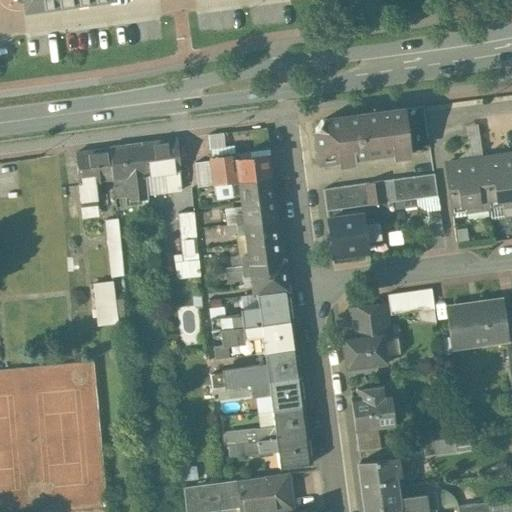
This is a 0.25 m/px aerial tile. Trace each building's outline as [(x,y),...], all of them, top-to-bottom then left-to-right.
[(23,0),(25,8),(71,2),(86,0),(23,0)] [(403,109),(360,114),(366,154),(392,151),(393,156),(410,154),(403,109)] [(360,114),(321,120),(315,129),(319,161),(337,158),(338,163),(339,163),(355,161),(354,156),(366,154),(360,114)] [(175,138),(141,142),(144,173),(163,170),(166,191),(181,188),(178,169),(179,169),(175,140),(175,138)] [(141,142),(108,147),(111,178),(113,192),(127,190),(128,200),(147,197),(144,173),(141,142)] [(108,147),(75,152),(78,183),(93,181),(111,178),(108,147)] [(234,153),(210,155),(211,160),(213,183),(238,181),(235,160),(234,153)] [(511,153),(481,158),(488,207),(511,203),(511,153)] [(267,156),(235,160),(238,181),(270,177),(267,156)] [(337,158),(319,161),(320,171),(340,169),(339,163),(338,163),(337,158)] [(481,158),(444,163),(451,212),(488,207),(481,158)] [(211,160),(194,162),(197,186),(213,183),(211,160)] [(432,173),(381,180),(384,202),(386,201),(393,200),(416,198),(435,195),(432,173)] [(270,177),(238,181),(239,191),(240,201),(272,197),(270,177)] [(381,180),(363,183),(366,204),(384,202),(381,180)] [(93,181),(78,183),(80,205),(96,203),(95,193),(100,193),(98,184),(94,185),(93,181)] [(238,181),(213,183),(214,196),(234,194),(233,192),(239,191),(238,181)] [(363,183),(322,188),(325,210),(326,210),(366,204),(363,183)] [(272,197),(240,201),(242,212),(243,222),(275,218),(272,197)] [(416,198),(393,200),(394,208),(417,205),(416,198)] [(366,204),(326,210),(327,219),(362,214),(362,215),(387,211),(386,201),(384,202),(366,204)] [(439,209),(427,211),(431,235),(443,233),(439,209)] [(193,212),(176,214),(182,270),(198,269),(193,212)] [(242,212),(235,213),(236,223),(243,222),(242,212)] [(327,219),(326,219),(331,255),(367,250),(367,249),(363,222),(362,215),(362,214),(327,219)] [(275,218),(243,222),(244,232),(246,243),(278,239),(275,218)] [(376,221),(363,222),(367,249),(373,248),(373,243),(379,242),(376,221)] [(236,223),(225,224),(226,234),(244,232),(243,222),(236,223)] [(117,226),(95,229),(97,247),(89,248),(90,257),(100,256),(100,258),(114,256),(114,255),(120,254),(117,226)] [(278,239),(246,243),(247,254),(249,265),(281,261),(278,239)] [(247,254),(240,255),(242,265),(249,265),(247,254)] [(242,265),(240,255),(230,256),(231,266),(242,265)] [(281,261),(249,265),(250,275),(251,286),(287,282),(284,261),(281,261)] [(242,265),(231,266),(232,276),(243,275),(242,265)] [(250,275),(249,265),(242,265),(243,275),(250,275)] [(112,281),(94,283),(98,324),(116,322),(112,281)] [(431,289),(388,295),(391,316),(435,309),(431,289)] [(288,291),(255,294),(257,307),(259,324),(292,320),(288,291)] [(501,304),(451,311),(454,340),(472,338),(473,343),(506,339),(501,304)] [(384,305),(351,310),(354,334),(342,336),(347,370),(377,365),(377,366),(386,364),(385,356),(400,353),(398,337),(383,339),(381,325),(387,324),(384,305)] [(257,307),(238,309),(239,315),(221,317),(222,329),(259,324),(257,307)] [(292,320),(259,324),(261,336),(263,353),(296,349),(292,320)] [(259,324),(222,329),(224,341),(261,336),(259,324)] [(296,349),(263,353),(265,369),(267,382),(299,378),(296,349)] [(377,365),(347,370),(348,379),(378,375),(377,366),(377,365)] [(265,369),(232,373),(234,386),(267,382),(265,369)] [(299,378),(267,382),(268,393),(270,411),(303,406),(299,378)] [(234,386),(229,387),(231,400),(263,396),(268,393),(267,382),(234,386)] [(385,387),(357,390),(358,397),(350,398),(354,430),(394,425),(394,421),(412,418),(412,417),(420,416),(418,404),(410,405),(410,404),(392,407),(390,393),(386,394),(385,387)] [(303,406),(270,411),(273,428),(274,439),(307,435),(303,406)] [(273,428),(255,430),(257,441),(274,439),(273,428)] [(255,430),(225,433),(227,445),(257,441),(255,430)] [(307,435),(274,439),(276,450),(278,466),(310,462),(307,435)] [(454,437),(422,441),(424,455),(456,452),(454,437)] [(274,439),(257,441),(258,453),(276,450),(274,439)] [(395,457),(358,462),(362,491),(394,486),(392,475),(397,474),(395,457)] [(289,484),(269,487),(267,475),(261,476),(266,511),(293,508),(289,484)] [(261,476),(234,480),(238,507),(238,511),(261,511),(266,511),(261,476)] [(234,480),(182,487),(184,511),(200,511),(238,507),(234,480)] [(394,486),(362,491),(364,511),(396,511),(396,504),(394,486)] [(424,493),(403,496),(404,503),(396,504),(396,511),(400,511),(435,508),(436,507),(434,489),(423,490),(424,493)] [(453,489),(437,491),(439,507),(455,505),(453,489)] [(491,511),(490,501),(455,505),(456,511),(491,511)]
